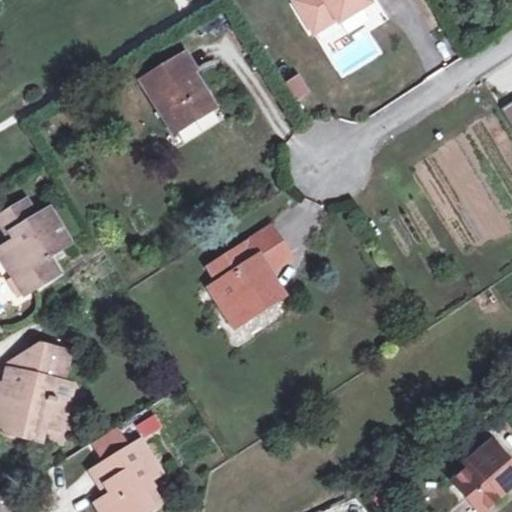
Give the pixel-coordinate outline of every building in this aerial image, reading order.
[(337,23),(368,4),(366,0),(295,0),(292,2),(310,30),(333,16),(335,20),(337,23)] [(333,16),(310,30),(313,35),(335,20),(333,16)] [(182,59),(144,82),(174,132),(213,110),(182,59)] [(511,74),(497,83),(508,101),(511,98),(511,74)] [(298,104),(313,95),(302,76),(287,84),(298,104)] [(511,103),(502,109),(510,124),(511,122),(511,103)] [(21,277),(30,292),(59,274),(49,259),(69,246),(49,212),(37,219),(27,203),(0,218),(16,243),(0,251),(0,257),(14,281),(21,277)] [(269,274),(276,269),(288,261),(270,232),(211,270),(220,285),(211,291),(223,310),(232,305),(244,322),(283,296),(269,274)] [(291,292),(276,269),(269,274),(283,296),(291,292)] [(23,296),(30,292),(21,277),(14,281),(23,296)] [(235,328),(244,322),(232,305),(223,310),(235,328)] [(7,368),(2,387),(2,390),(7,391),(6,399),(0,398),(0,417),(1,417),(0,421),(0,428),(4,434),(40,444),(44,428),(64,432),(70,404),(55,401),(58,386),(63,387),(70,356),(40,348),(33,352),(30,364),(20,362),(7,368)] [(73,389),(63,387),(58,386),(55,401),(70,404),(73,389)] [(158,418),(138,423),(142,439),(162,434),(158,418)] [(110,433),(84,449),(97,470),(123,454),(110,433)] [(143,494),(153,488),(149,482),(160,474),(141,443),(123,454),(97,470),(92,473),(103,490),(106,488),(111,495),(99,503),(105,511),(147,511),(152,509),(143,494)] [(511,488),(511,472),(488,446),(460,470),(463,474),(449,487),(470,511),(485,511),(494,505),(495,500),(498,498),(503,496),(511,488)] [(162,503),(153,488),(143,494),(152,509),(162,503)]
